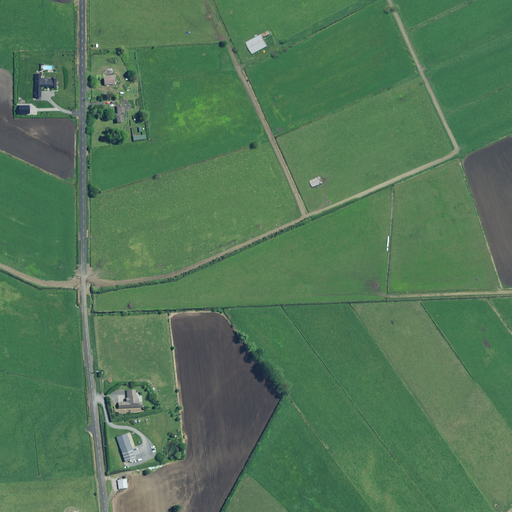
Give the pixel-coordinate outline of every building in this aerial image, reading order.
[(268,46),(262,35),(247,43),(253,54),(268,46)] [(115,84),(114,75),(103,76),(104,85),(115,84)] [(124,112),(123,105),(116,106),(117,114),(115,114),(116,122),(124,121),(123,113),(124,112)] [(324,183),(322,177),(313,180),(315,187),(324,183)] [(136,395),(136,390),(126,391),(127,398),(126,398),(126,401),(118,402),(119,408),(142,407),(142,402),(139,402),(139,399),(137,399),(137,395),(136,395)] [(136,460),(127,434),(117,437),(125,462),(130,460),(130,462),(136,460)] [(128,488),(126,479),(117,480),(119,489),(128,488)]
